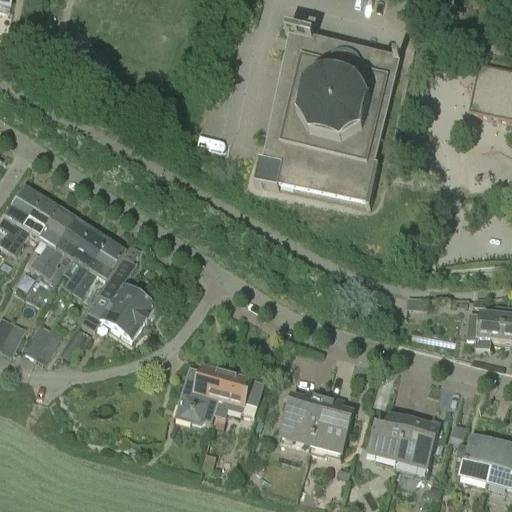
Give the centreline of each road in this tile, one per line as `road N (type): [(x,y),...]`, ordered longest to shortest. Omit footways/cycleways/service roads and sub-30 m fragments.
road 1 (residential): [(511,389),(316,339),(217,295)]
road 2 (residential): [(0,372),(54,383),(144,371),(183,343),(217,295)]
road 3 (unknown): [(248,119),(271,0),(378,23)]
road 4 (residential): [(217,295),(164,246),(31,160)]
